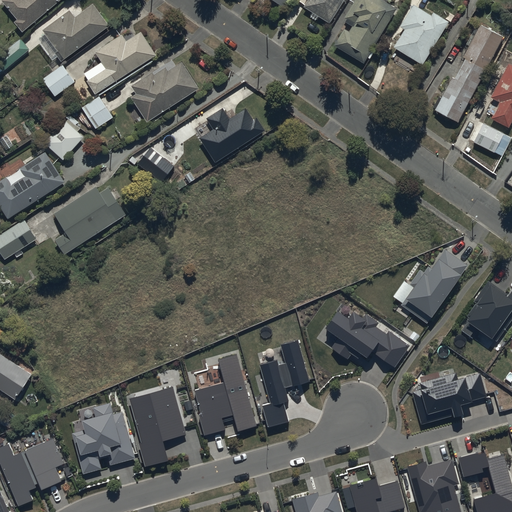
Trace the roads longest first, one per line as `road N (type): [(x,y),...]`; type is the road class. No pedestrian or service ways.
road 1 (residential): [(188,0),(511,229)]
road 2 (residential): [(80,511),(317,445),(358,410)]
